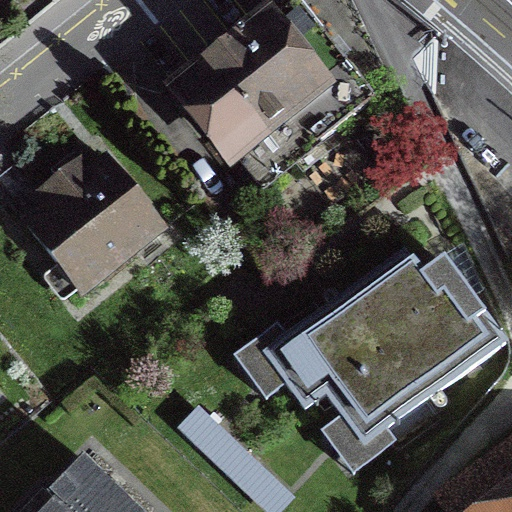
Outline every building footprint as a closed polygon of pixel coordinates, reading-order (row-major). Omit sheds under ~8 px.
[(234,157),(236,156),(263,189),(376,98),(296,0),(295,0),(238,43),(235,38),(203,63),(207,68),(180,90),(234,157)] [(59,267),(52,272),(70,294),(76,289),(81,295),(162,230),(107,160),(89,175),(79,163),(41,193),(51,205),(25,226),(59,267)] [(264,277),(284,260),(251,219),(230,236),(264,277)] [(449,267),(444,261),(421,278),(404,255),(285,342),(276,330),(236,360),(265,400),(286,386),(305,411),(326,396),(343,420),(323,435),(353,475),(393,446),(384,434),(505,344),(449,267)] [(198,414),(183,429),(270,511),(276,511),(288,500),(198,414)] [(511,511),(511,446),(438,501),(446,511),(511,511)] [(135,511),(81,460),(49,493),(43,487),(18,511),(135,511)]
